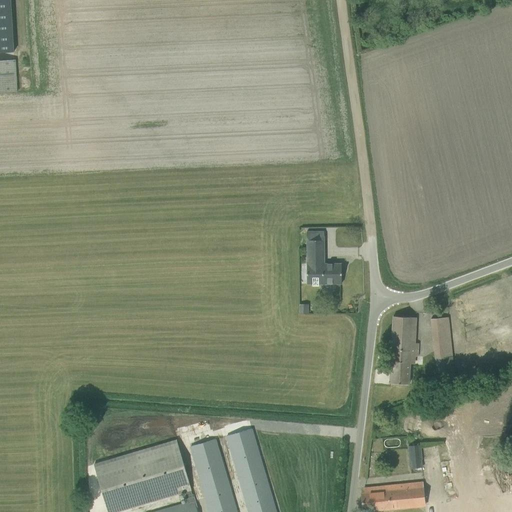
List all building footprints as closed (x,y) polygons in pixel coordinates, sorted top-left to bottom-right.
[(11,0),(0,0),(0,52),(14,52),(11,0)] [(15,60),(0,60),(0,93),(17,92),(15,60)] [(213,220),(213,241),(290,239),(290,218),(213,220)] [(307,231),(307,284),(342,284),(341,264),(325,264),(325,231),(307,231)] [(484,300),(487,310),(502,304),(499,295),(484,300)] [(459,309),(464,323),(484,315),(479,302),(459,309)] [(390,383),(410,384),(412,357),(419,357),(419,344),(415,344),(416,318),(393,316),(390,383)] [(431,319),(437,382),(454,381),(448,317),(431,319)] [(472,337),(476,349),(511,337),(507,325),(472,337)] [(63,416),(13,418),(15,475),(15,483),(32,483),(50,483),(65,482),(65,474),(63,416)] [(276,511),(253,432),(252,429),(227,436),(249,511),(236,511),(216,440),(191,447),(210,511),(276,511)] [(197,511),(194,501),(191,491),(176,440),(93,464),(107,511),(118,511),(185,493),(188,503),(156,511),(197,511)] [(409,447),(410,469),(417,468),(421,468),(422,468),(421,460),(422,460),(421,446),(409,447)] [(362,493),(363,511),(425,505),(423,482),(385,486),(375,487),(376,492),(362,493)] [(32,503),(16,504),(15,511),(66,511),(66,502),(50,502),(50,483),(32,483),(32,503)]
